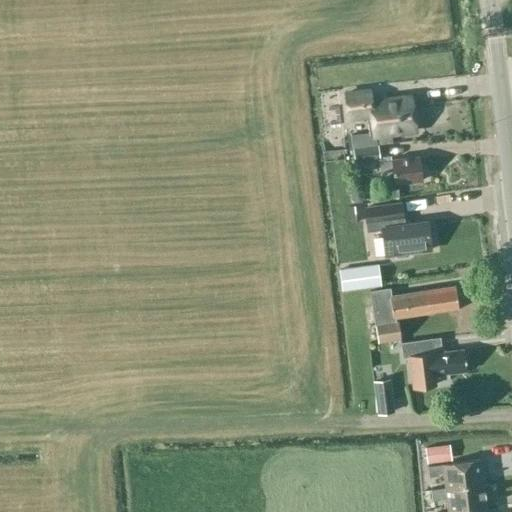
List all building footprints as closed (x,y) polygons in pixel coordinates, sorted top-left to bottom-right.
[(415,130),(411,95),(370,100),(368,88),(343,92),(347,118),(370,115),(372,135),(415,130)] [(421,179),(418,156),(390,159),(389,156),(378,157),(376,145),(352,148),(354,161),(377,158),(379,172),(391,171),(393,183),(421,179)] [(452,187),(429,193),(433,209),(456,203),(452,187)] [(398,198),(397,189),(369,193),(370,202),(398,198)] [(391,208),(390,201),(366,204),(367,211),(369,228),(380,227),(384,255),(392,254),(396,258),(407,256),(410,252),(430,249),(426,219),(393,224),(391,208)] [(457,307),(454,285),(390,295),(389,287),(369,290),(377,342),(399,338),(396,316),(457,307)] [(434,353),(432,339),(401,343),(402,357),(409,356),(412,387),(434,384),(434,378),(447,376),(447,372),(466,370),(463,350),(434,353)] [(394,413),(390,379),(372,381),(377,415),(394,413)] [(439,461),(437,446),(424,448),(426,462),(439,461)] [(444,487),(482,483),(480,459),(427,466),(428,476),(436,475),(435,472),(442,471),(444,487)] [(485,507),(482,483),(444,487),(430,489),(431,500),(439,499),(439,495),(445,494),(447,511),(485,507)]
